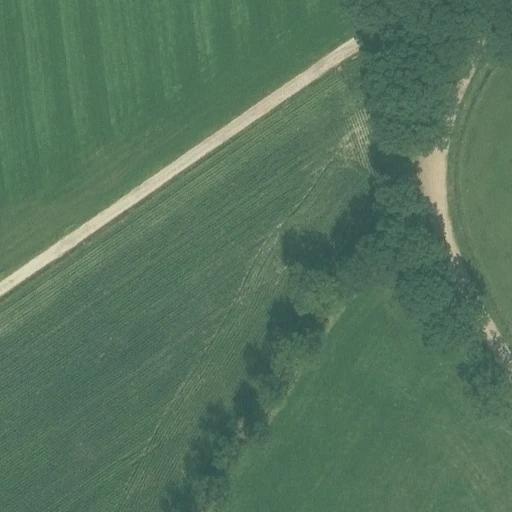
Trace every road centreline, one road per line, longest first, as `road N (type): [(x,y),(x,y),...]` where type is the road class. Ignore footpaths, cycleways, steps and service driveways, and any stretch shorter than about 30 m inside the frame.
road 1 (track): [(0,293),(422,0)]
road 2 (track): [(439,207),(438,164),(450,117),(504,0)]
road 3 (track): [(439,207),(364,40)]
road 4 (track): [(511,373),(439,207)]
